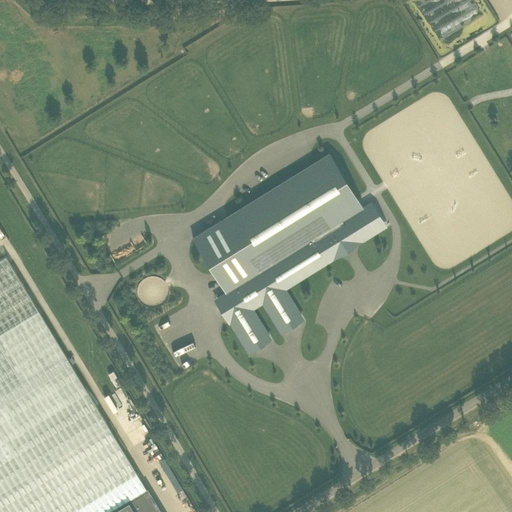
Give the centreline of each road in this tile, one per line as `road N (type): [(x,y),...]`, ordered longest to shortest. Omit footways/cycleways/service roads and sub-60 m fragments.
road 1 (unclassified): [(216,511),(0,146)]
road 2 (unclassified): [(300,511),(511,381)]
road 3 (track): [(104,0),(305,0)]
